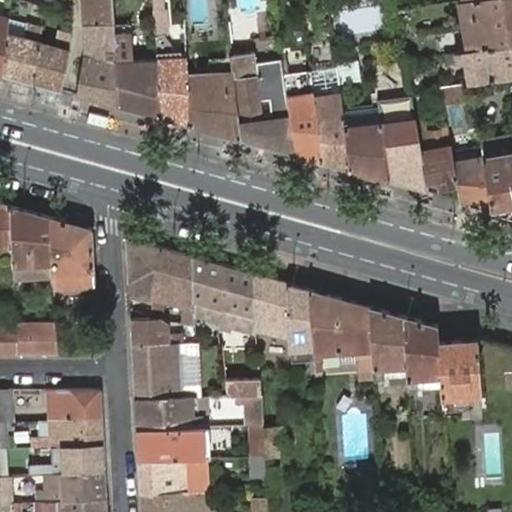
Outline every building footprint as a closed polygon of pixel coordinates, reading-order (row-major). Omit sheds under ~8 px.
[(91,24),(114,23),(112,0),(85,0),(87,25),(91,24)] [(160,0),(152,0),(153,9),(161,9),(160,0)] [(511,41),(511,0),(462,0),(460,1),(461,9),(471,7),(473,22),(464,24),(464,25),(474,23),(476,38),(467,40),(468,49),(511,41)] [(471,7),(461,9),(464,24),(473,22),(471,7)] [(153,9),(154,34),(162,34),(162,28),(166,28),(164,8),(161,9),(153,9)] [(0,72),(2,73),(7,33),(9,18),(0,15),(0,72)] [(115,60),(116,60),(114,32),(114,23),(91,24),(91,51),(91,56),(115,60)] [(464,25),(467,40),(476,38),(474,23),(464,25)] [(2,73),(32,81),(40,42),(41,28),(29,24),(26,38),(7,33),(2,73)] [(118,105),(159,116),(156,58),(133,59),(132,31),(114,32),(116,60),(115,60),(118,105)] [(32,81),(62,89),(69,50),(71,40),(70,34),(62,32),(61,38),(59,37),(56,47),(40,42),(32,81)] [(511,74),(511,41),(468,49),(446,54),(448,62),(466,59),(470,82),(471,82),(498,77),(511,74)] [(241,139),(296,155),(290,115),(285,80),(282,59),(258,62),(256,52),(231,55),(233,73),(241,139)] [(77,94),(118,105),(115,60),(91,56),(84,55),(77,94)] [(159,116),(189,125),(187,75),(187,57),(156,58),(159,116)] [(189,125),(241,139),(233,73),(187,75),(189,125)] [(511,87),(511,74),(498,77),(501,90),(511,87)] [(316,110),(313,89),(293,91),(292,80),(285,80),(290,115),(296,155),(322,162),(317,118),(316,110)] [(344,115),(340,86),(331,87),(333,108),(334,116),(317,118),(322,162),(349,170),(345,126),(344,119),(344,115)] [(333,108),(316,110),(317,118),(334,116),(333,108)] [(416,118),(414,111),(408,112),(409,118),(382,121),(345,126),(349,170),(428,192),(426,181),(421,150),(420,141),(416,118)] [(345,126),(382,121),(382,114),(366,116),(359,117),(344,119),(345,126)] [(450,137),(420,141),(421,150),(451,146),(450,137)] [(497,144),(481,146),(483,155),(492,209),(511,214),(511,141),(507,142),(497,144)] [(451,146),(421,150),(426,181),(438,179),(439,186),(457,183),(453,160),(451,146)] [(492,209),(483,155),(453,160),(457,183),(460,200),(492,209)] [(0,249),(12,250),(10,206),(0,202),(0,249)] [(53,277),(50,217),(10,206),(12,250),(13,262),(32,263),(34,277),(53,277)] [(91,229),(50,217),(53,277),(53,284),(60,284),(94,284),(91,229)] [(160,248),(127,239),(131,296),(153,303),(155,298),(164,270),(154,267),(160,248)] [(193,257),(160,248),(154,267),(164,270),(155,298),(186,308),(186,323),(197,325),(196,316),(193,257)] [(223,266),(193,257),(196,316),(220,322),(219,327),(224,328),(223,266)] [(256,332),(253,274),(223,266),(224,328),(228,329),(229,324),(256,332)] [(290,292),(291,285),(253,274),(256,332),(290,340),(290,292)] [(95,295),(94,284),(60,284),(62,296),(95,295)] [(315,365),(310,290),(291,285),(290,292),(290,340),(290,350),(290,367),(315,365)] [(374,348),(371,308),(310,290),(315,365),(315,375),(322,375),(322,368),(321,352),(374,348)] [(406,364),(404,317),(372,308),(374,348),(376,379),(384,379),(384,365),(406,364)] [(439,340),(439,326),(404,317),(406,364),(408,391),(418,390),(417,376),(441,373),(439,340)] [(166,320),(132,320),(134,345),(184,343),(183,335),(168,336),(167,323),(166,320)] [(0,353),(18,353),(16,325),(0,325),(0,353)] [(58,325),(16,325),(18,353),(60,353),(58,325)] [(478,339),(439,340),(441,373),(442,396),(481,394),(481,389),(478,339)] [(184,343),(134,345),(137,399),(191,397),(196,396),(198,347),(198,343),(184,343)] [(376,382),(376,379),(374,348),(321,352),(322,368),(358,366),(359,383),(376,382)] [(260,394),(259,378),(225,380),(225,395),(246,394),(260,394)] [(0,421),(2,421),(7,421),(13,421),(14,421),(14,389),(0,389),(0,388),(0,421)] [(47,420),(101,418),(99,389),(47,389),(47,420)] [(248,425),(262,424),(260,394),(246,394),(248,425)] [(191,397),(137,399),(138,430),(192,427),(201,427),(200,413),(192,414),(191,397)] [(38,446),(103,443),(101,418),(47,420),(48,436),(39,437),(31,438),(32,447),(38,446)] [(39,420),(39,437),(48,436),(47,420),(39,420)] [(249,455),(252,455),(264,454),(262,424),(248,425),(249,455)] [(140,459),(204,457),(202,427),(201,427),(192,427),(138,430),(140,459)] [(267,428),(269,459),(287,458),(286,427),(267,428)] [(44,474),(104,471),(103,443),(38,446),(38,455),(52,455),(52,465),(39,466),(30,467),(30,475),(44,474)] [(0,476),(8,476),(7,448),(0,448),(0,476)] [(253,465),(264,464),(264,454),(252,455),(253,465)] [(38,455),(39,466),(52,465),(52,455),(38,455)] [(142,493),(205,490),(204,457),(140,459),(142,493)] [(41,493),(41,501),(106,497),(104,471),(44,474),(44,492),(41,493)] [(0,503),(8,503),(8,476),(0,476),(0,503)] [(215,511),(207,511),(205,490),(142,493),(142,511),(215,511)] [(41,501),(41,511),(106,511),(106,497),(41,501)] [(252,511),(266,511),(266,498),(252,498),(252,511)] [(9,503),(9,511),(17,511),(17,502),(9,503)]
